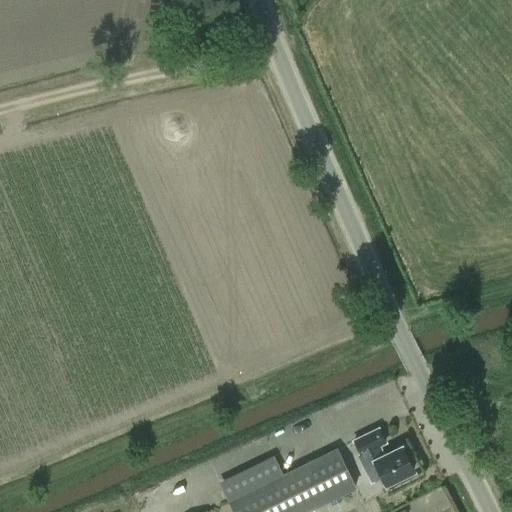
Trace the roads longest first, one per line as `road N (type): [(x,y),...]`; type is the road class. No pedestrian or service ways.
road 1 (unclassified): [(480,511),(262,38),(252,0)]
road 2 (track): [(262,38),(0,96)]
